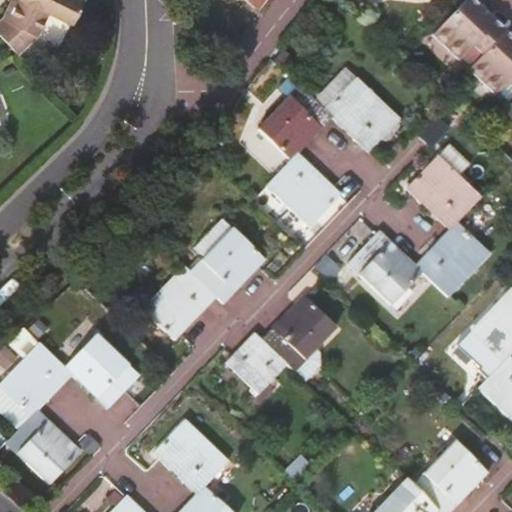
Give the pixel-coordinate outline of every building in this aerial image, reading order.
[(2,21),(0,22),(0,39),(17,57),(38,38),(49,15),(72,26),(83,4),(74,0),(17,0),(16,5),(11,2),(2,21)] [(243,0),(255,9),(261,0),(243,0)] [(476,9),(467,0),(465,0),(460,5),(433,34),(461,61),(474,48),(482,56),(503,34),(484,16),(480,20),(472,13),(476,9)] [(484,16),(476,9),(472,13),(480,20),(484,16)] [(482,56),(470,68),(497,93),(510,80),(511,82),(511,50),(508,47),(511,43),(503,34),(482,56)] [(345,68),(314,102),(332,120),(367,152),(399,119),(345,68)] [(314,102),(300,88),(257,133),(290,164),(298,155),(332,120),(314,102)] [(441,154),(460,171),(469,161),(450,144),(441,154)] [(290,164),(266,189),(309,230),(341,196),(334,190),(298,155),(290,164)] [(403,188),(413,197),(449,231),(454,225),(479,198),(435,155),(403,188)] [(415,267),(420,271),(443,294),(483,252),(454,225),(449,231),(415,267)] [(232,231),(191,274),(216,298),(224,305),(258,270),(265,263),(232,231)] [(415,267),(377,231),(346,264),(389,304),(420,271),(415,267)] [(191,274),(182,267),(141,311),(173,342),(180,335),(216,298),(191,274)] [(474,361),(489,376),(508,356),(511,352),(511,293),(510,292),(461,343),(477,358),(474,361)] [(260,341),(286,367),(294,374),(334,330),(301,298),(294,305),(260,341)] [(252,334),(229,357),(223,363),(257,396),(286,367),(260,341),(252,334)] [(92,338),(63,369),(69,375),(106,410),(136,379),(92,338)] [(63,369),(34,343),(0,379),(0,395),(25,419),(33,412),(69,375),(63,369)] [(489,376),(476,389),(511,423),(511,359),(508,356),(489,376)] [(111,407),(120,417),(137,402),(127,392),(111,407)] [(25,419),(1,444),(44,486),(75,453),(69,447),(33,412),(25,419)] [(152,453),(159,459),(195,494),(198,490),(225,462),(182,422),(152,453)] [(451,441),(410,484),(439,511),(449,511),(478,482),(485,474),(451,441)] [(410,484),(404,478),(371,511),(433,511),(436,509),(410,484)] [(221,511),(198,490),(195,494),(177,511),(221,511)] [(137,511),(122,498),(109,511),(137,511)]
